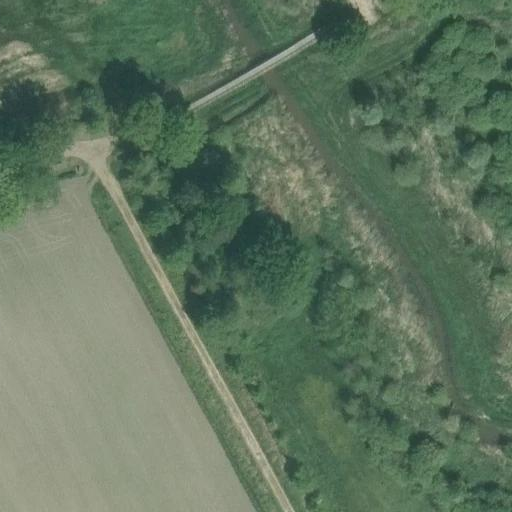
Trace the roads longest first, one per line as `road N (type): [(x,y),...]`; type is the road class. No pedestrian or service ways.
road 1 (track): [(289,511),(93,144)]
road 2 (track): [(0,171),(189,109)]
